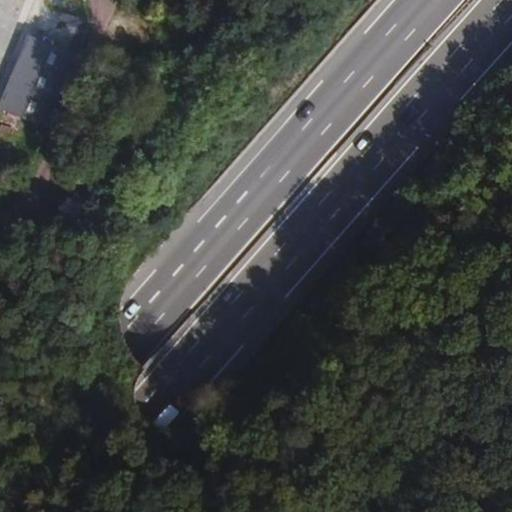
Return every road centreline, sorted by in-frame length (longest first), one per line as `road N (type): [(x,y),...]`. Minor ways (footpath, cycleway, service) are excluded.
road 1 (trunk): [(54,511),(507,0)]
road 2 (trunk): [(426,0),(0,479)]
